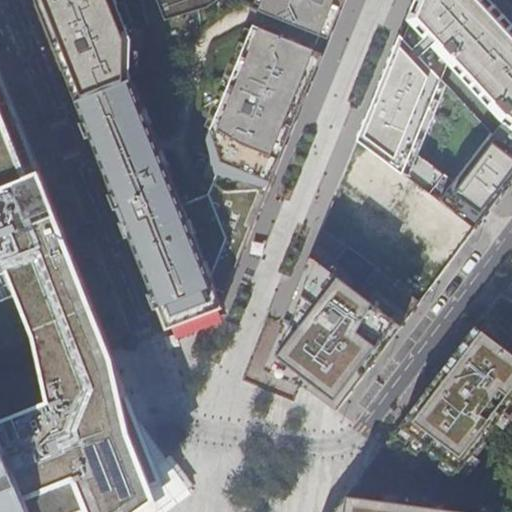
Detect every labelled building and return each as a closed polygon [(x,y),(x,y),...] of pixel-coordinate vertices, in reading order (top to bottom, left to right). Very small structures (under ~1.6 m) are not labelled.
[(36,0),(42,12),(78,105),(134,84),(132,77),(133,39),(117,0),(36,0)] [(154,0),(164,24),(207,12),(222,0),(154,0)] [(265,0),(261,12),(330,40),(346,0),(265,0)] [(511,23),(490,0),(417,0),(359,143),(374,152),(383,159),(411,181),(440,203),(475,230),(511,182),(511,23)] [(324,55),(330,40),(261,12),(255,26),(324,55)] [(182,205),(221,305),(256,219),(324,55),(255,26),(212,131),(223,163),(209,195),(182,205)] [(0,440),(28,511),(157,511),(160,510),(152,490),(163,486),(147,446),(137,420),(113,359),(111,352),(49,195),(0,70),(0,440)] [(182,205),(134,84),(78,105),(84,121),(148,284),(167,331),(223,309),(221,305),(182,205)] [(386,213),(411,181),(383,159),(375,168),(368,163),(356,175),(364,182),(357,191),(386,213)] [(391,280),(420,303),(436,282),(450,263),(414,235),(405,228),(394,219),(386,213),(357,191),(345,182),(310,218),(323,228),(332,236),(355,212),(374,226),(376,229),(402,249),(399,252),(393,247),(385,257),(400,269),(391,280)] [(414,235),(450,263),(462,247),(475,230),(440,203),(414,235)] [(394,219),(405,228),(409,223),(397,214),(394,219)] [(332,236),(323,228),(264,373),(310,390),(337,410),(420,303),(391,280),(332,236)] [(511,299),(506,295),(503,293),(387,446),(461,471),(511,403),(511,299)] [(0,511),(28,511),(0,440),(0,511)] [(460,511),(349,497),(337,511),(460,511)]
